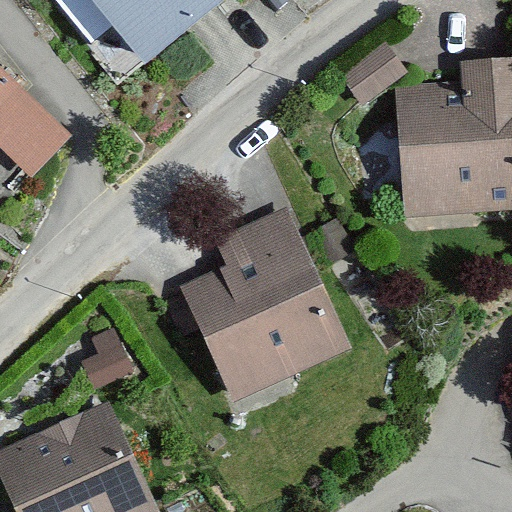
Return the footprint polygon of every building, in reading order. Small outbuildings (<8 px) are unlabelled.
[(80,0),(132,64),(212,0),(80,0)] [(378,39),(333,73),(354,100),(399,66),(378,39)] [(455,81),(390,84),(395,214),(511,209),(511,55),(454,58),(455,81)] [(51,132),(0,81),(0,136),(24,160),(51,132)] [(213,264),(176,279),(228,401),(348,350),(285,202),(202,237),(213,264)] [(102,399),(0,447),(0,481),(14,511),(144,511),(154,507),(102,399)]
